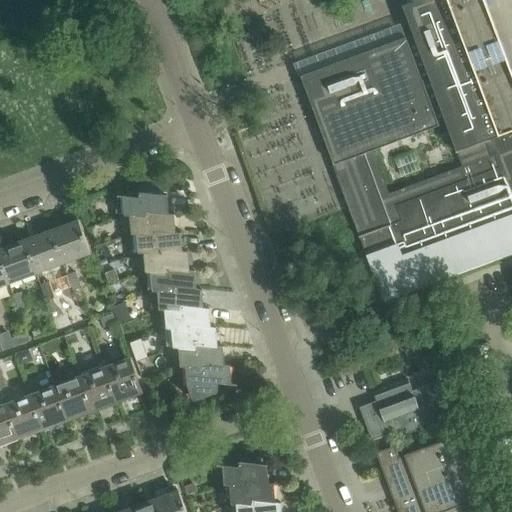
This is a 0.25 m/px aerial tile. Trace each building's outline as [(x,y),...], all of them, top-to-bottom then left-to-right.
[(420,0),(403,7),(404,7),(414,35),(301,76),(334,165),(361,236),(359,237),(360,238),(368,258),(371,267),(383,300),(384,299),(384,298),(422,284),(511,250),(511,71),(485,0),(420,0)] [(149,212),(166,214),(167,196),(142,193),(141,199),(131,198),(128,216),(137,217),(148,218),(149,212)] [(148,218),(137,217),(135,235),(144,236),(155,237),(156,231),(173,233),(174,215),(166,214),(149,212),(148,218)] [(79,220),(52,231),(65,264),(92,254),(79,220)] [(38,274),(65,264),(52,231),(26,240),(38,274)] [(155,237),(144,236),(142,254),(151,255),(163,256),(163,250),(180,252),(182,234),(173,233),(156,231),(155,237)] [(26,240),(0,250),(0,254),(11,285),(38,274),(26,240)] [(163,256),(151,255),(149,273),(159,274),(169,275),(170,269),(187,271),(188,253),(180,252),(163,250),(163,256)] [(0,254),(0,288),(11,285),(0,254)] [(169,275),(159,274),(157,291),(166,292),(176,293),(177,288),(193,290),(194,289),(195,271),(187,271),(170,269),(169,275)] [(83,288),(77,272),(69,275),(75,291),(83,288)] [(56,298),(50,282),(42,285),(48,302),(56,298)] [(166,292),(164,310),(173,311),(183,312),(183,307),(200,309),(201,308),(203,290),(194,289),(193,290),(177,288),(176,293),(166,292)] [(29,309),(23,293),(15,296),(21,312),(29,309)] [(173,311),(171,330),(180,331),(180,330),(190,331),(191,326),(207,328),(208,327),(210,309),(201,308),(200,309),(183,307),(183,312),(173,311)] [(180,330),(180,331),(178,348),(187,349),(187,348),(197,349),(198,345),(215,347),(215,346),(217,328),(208,327),(207,328),(191,326),(190,331),(180,330)] [(187,348),(187,349),(184,367),(194,368),(194,367),(204,368),(205,364),(222,365),(224,347),(215,346),(215,347),(198,345),(197,349),(187,348)] [(106,368),(118,402),(144,393),(131,359),(106,368)] [(118,402),(106,368),(103,360),(78,369),(81,377),(93,412),(118,402)] [(194,367),(194,368),(191,386),(197,402),(221,394),(217,384),(228,385),(231,366),(222,365),(205,364),(204,368),(194,367)] [(68,421),(93,412),(81,377),(56,387),(68,421)] [(386,388),(373,393),(376,401),(360,407),(372,440),(405,427),(408,433),(460,414),(447,379),(413,391),(409,380),(396,384),(397,388),(387,392),(386,388)] [(43,430),(68,421),(56,387),(31,396),(43,430)] [(0,445),(19,439),(6,405),(3,396),(0,396),(0,445)] [(6,405),(19,439),(43,430),(31,396),(6,405)] [(395,446),(392,448),(377,453),(398,511),(499,511),(495,499),(492,500),(467,432),(399,457),(395,446)] [(264,484),(264,483),(266,465),(240,462),(240,468),(231,467),(228,485),(237,486),(237,485),(245,486),(246,482),(264,484)] [(237,485),(237,486),(235,504),(244,505),(244,504),(253,505),(253,501),(272,503),(272,502),(274,484),(264,483),(264,484),(246,482),(245,486),(237,485)] [(186,511),(179,491),(156,499),(160,511),(186,511)] [(160,511),(156,499),(134,508),(135,511),(160,511)] [(244,504),(244,505),(243,511),(279,511),(281,503),(272,502),(272,503),(253,501),(253,505),(244,504)]
